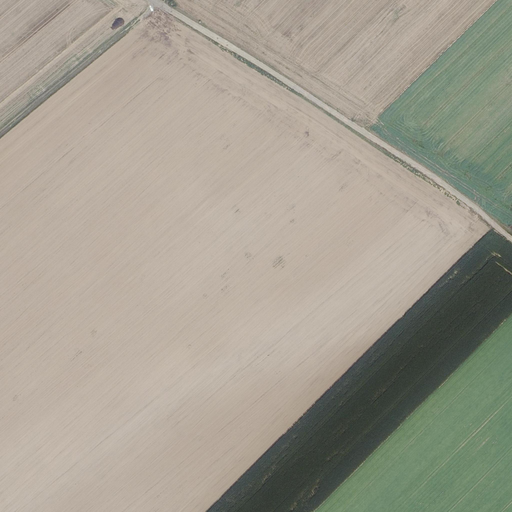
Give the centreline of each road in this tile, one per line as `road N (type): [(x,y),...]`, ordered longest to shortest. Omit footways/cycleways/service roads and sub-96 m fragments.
road 1 (track): [(158,4),(442,183),(511,238)]
road 2 (track): [(0,133),(158,4)]
